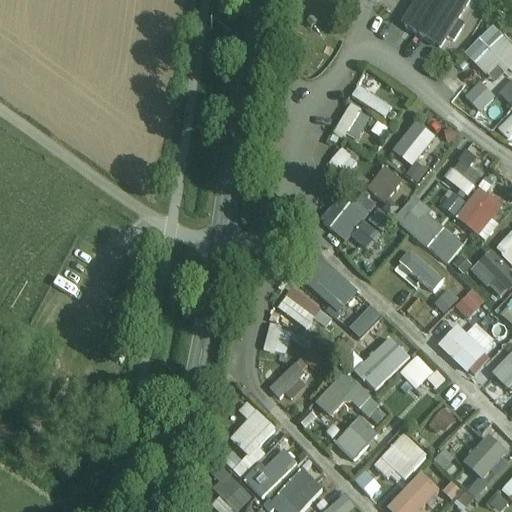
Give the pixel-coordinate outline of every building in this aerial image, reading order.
[(472,2),(468,0),(424,0),(406,29),(442,51),(455,30),(462,34),(465,29),(459,24),(472,2)] [(511,45),(493,28),(466,56),(501,88),(511,76),(511,45)] [(482,113),(497,98),(482,83),(467,98),(482,113)] [(388,120),(395,109),(359,87),(353,97),(388,120)] [(336,132),(358,145),(374,118),(352,106),(336,132)] [(511,117),(499,130),(511,143),(511,141),(511,117)] [(417,123),(394,153),(414,168),(437,137),(417,123)] [(342,150),(332,166),(350,177),(360,162),(342,150)] [(466,153),(446,179),(468,196),(483,176),(471,167),(476,161),(466,153)] [(386,205),(405,184),(387,168),(368,189),(386,205)] [(478,189),(457,222),(489,243),(501,225),(495,221),(504,206),(478,189)] [(368,252),(382,236),(367,222),(379,209),(363,195),(332,230),(347,244),(352,239),(368,252)] [(444,208),(456,218),(467,205),(455,195),(444,208)] [(466,247),(429,217),(433,212),(414,198),(395,222),(450,267),(466,247)] [(369,221),(380,234),(392,223),(381,210),(369,221)] [(511,263),(511,233),(497,251),(511,263)] [(413,251),(401,263),(434,294),(446,282),(413,251)] [(511,270),(494,251),(473,271),(500,301),(511,290),(511,270)] [(295,276),(343,319),(363,296),(315,253),(295,276)] [(295,289),(280,309),(309,331),(325,311),(295,289)] [(445,314),(462,300),(453,290),(436,304),(445,314)] [(469,322),(487,304),(474,291),(456,309),(469,322)] [(511,301),(500,315),(511,324),(511,301)] [(350,329),(362,340),(384,317),(371,305),(350,329)] [(497,344),(480,325),(469,336),(459,326),(439,345),(471,378),(492,359),(487,354),(497,344)] [(288,355),(292,331),(272,327),(267,351),(288,355)] [(379,394),(411,357),(388,337),(356,373),(379,394)] [(511,393),(511,354),(492,373),(511,393)] [(417,391),(436,373),(420,356),(401,374),(417,391)] [(297,364),(271,389),(282,400),(289,393),(296,400),(308,388),(300,380),(307,374),(297,364)] [(260,448),(277,429),(249,403),(240,413),(248,420),(229,442),(237,449),(225,463),(242,479),(266,454),(260,448)] [(445,407),(430,425),(444,437),(459,419),(445,407)] [(335,444),(355,463),(381,437),(361,418),(335,444)] [(377,464),(400,488),(430,459),(408,436),(377,464)] [(483,480),(508,453),(489,436),(465,463),(483,480)] [(284,448),(246,484),(262,500),(299,464),(284,448)] [(269,503),(278,511),(302,511),(325,490),(304,469),(269,503)] [(368,471),(357,481),(373,498),(383,488),(368,471)] [(212,488),(221,498),(214,504),(221,511),(236,511),(251,499),(228,473),(212,488)] [(390,511),(422,511),(442,493),(423,474),(387,508),(390,511)] [(511,480),(502,492),(511,500),(511,480)] [(355,511),(357,510),(347,496),(325,511),(355,511)]
